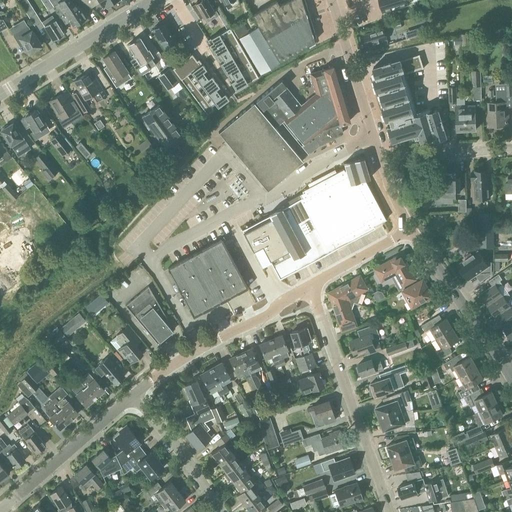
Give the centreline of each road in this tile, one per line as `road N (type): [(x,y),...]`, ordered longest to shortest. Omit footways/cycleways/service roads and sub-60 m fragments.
road 1 (tertiary): [(409,229),(331,0)]
road 2 (unclassified): [(389,511),(310,286)]
road 3 (residential): [(131,395),(310,286)]
road 4 (tertiary): [(0,95),(156,0)]
road 5 (residential): [(0,509),(131,395)]
road 6 (tertiary): [(502,365),(409,229)]
road 7 (residential): [(218,511),(131,395)]
